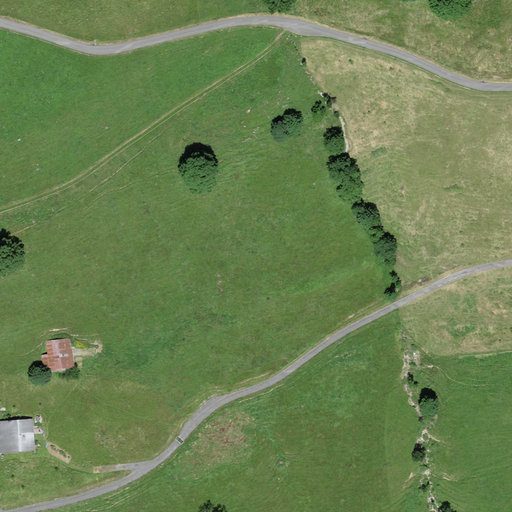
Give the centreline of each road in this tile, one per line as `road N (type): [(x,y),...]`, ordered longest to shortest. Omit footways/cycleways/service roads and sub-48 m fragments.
road 1 (track): [(14,511),(139,472),(223,399),(275,380),(328,341),(460,273),(511,262)]
road 2 (unclassified): [(511,87),(481,87),(274,20),(103,49),(0,22)]
road 3 (track): [(0,209),(70,185),(269,50),(290,24)]
